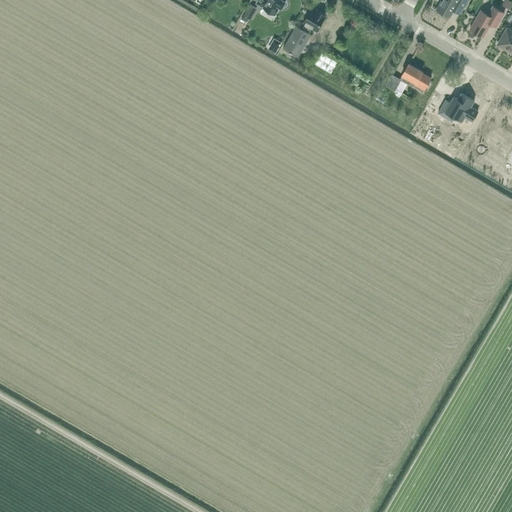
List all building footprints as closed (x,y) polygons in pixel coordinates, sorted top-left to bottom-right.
[(258,0),(257,3),(275,14),(280,7),(282,8),(286,1),(283,0),(258,0)] [(463,8),(467,0),(441,0),(436,9),(450,17),(454,10),(458,3),(464,6),(463,8)] [(504,0),(502,4),(510,8),(511,3),(511,1),(509,0),(504,0)] [(250,4),(243,15),(250,19),(257,8),(250,4)] [(491,24),(496,27),(504,13),(493,6),(488,15),(481,10),(470,29),(483,36),(491,24)] [(296,25),(283,47),(298,56),(311,34),(309,33),(312,29),(316,31),(326,15),(318,10),(317,12),(311,9),(303,23),(305,24),(302,28),(296,25)] [(511,31),(507,28),(497,45),(508,51),(509,52),(511,54),(511,31)] [(274,39),(269,49),(275,52),(281,42),(274,39)] [(329,52),(324,65),(341,71),(346,59),(329,52)] [(409,63),(400,79),(391,73),(385,84),(395,90),(401,80),(422,92),(431,77),(422,72),(423,71),(409,63)] [(356,81),(359,77),(368,82),(370,79),(357,72),(353,80),(356,81)] [(449,101),(441,114),(448,118),(449,117),(450,114),(465,123),(468,117),(475,121),(480,112),(473,108),(477,102),(473,99),(474,98),(467,94),(466,95),(464,94),(460,100),(456,98),(453,103),(449,101)]
